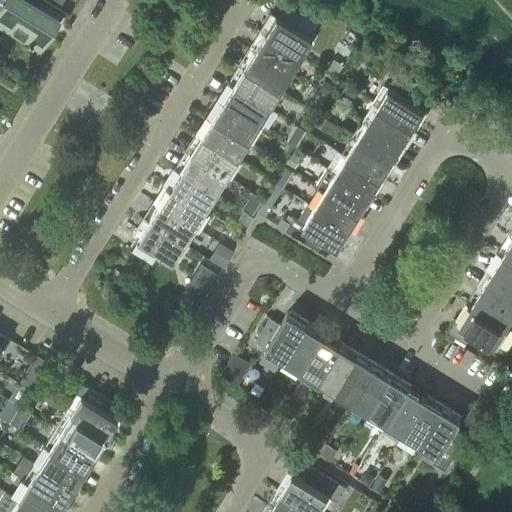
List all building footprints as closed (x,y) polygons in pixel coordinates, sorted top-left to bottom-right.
[(0,0),(0,21),(39,46),(57,17),(29,0),(0,0)] [(285,5),(278,15),(306,33),(313,22),(285,5)] [(262,31),(298,53),(309,34),(306,33),(278,15),(274,13),(262,31)] [(252,48),(287,70),(298,53),(262,31),(252,48)] [(242,65),(277,87),(287,70),(252,48),(242,65)] [(230,83),(266,105),(277,87),(242,65),(230,83)] [(324,78),(317,89),(326,94),(332,83),(324,78)] [(220,100),(255,122),(266,105),(230,83),(220,100)] [(377,104),(412,125),(424,106),(389,84),(377,104)] [(209,117),(244,139),(255,122),(220,100),(209,117)] [(412,125),(377,104),(367,120),(402,142),(412,125)] [(198,134),(234,156),(244,139),(209,117),(198,134)] [(402,142),(367,120),(357,137),(392,158),(402,142)] [(296,123),(285,140),(295,145),(305,129),(296,123)] [(188,151),(223,173),(234,156),(198,134),(188,151)] [(392,158),(357,137),(346,153),(381,175),(392,158)] [(178,167),(213,189),(223,173),(188,151),(178,167)] [(335,171),(370,193),(381,175),(346,153),(335,171)] [(315,182),(325,188),(360,210),(370,193),(335,171),(325,165),(315,182)] [(167,184),(203,206),(213,189),(178,167),(167,184)] [(157,201),(192,223),(203,206),(167,184),(157,201)] [(360,210),(325,188),(314,205),(349,227),(360,210)] [(192,223),(157,201),(146,219),(181,241),(192,223)] [(338,245),(349,227),(314,205),(304,222),(293,216),(286,228),(322,250),(329,239),(338,245)] [(181,241),(146,219),(135,237),(170,259),(181,241)] [(511,235),(502,252),(511,257),(511,235)] [(511,257),(502,252),(492,268),(511,280),(511,257)] [(511,280),(492,268),(481,285),(511,304),(511,280)] [(511,314),(511,304),(481,285),(470,303),(506,325),(511,314)] [(506,325),(470,303),(459,320),(451,332),(475,347),(479,341),(484,344),(487,338),(495,342),(506,325)] [(285,356),(307,321),(288,310),(280,322),(271,316),(257,339),(285,356)] [(307,321),(285,356),(302,367),(323,331),(307,321)] [(0,345),(1,344),(4,347),(10,338),(0,331),(0,345)] [(323,331),(302,367),(319,377),(341,342),(323,331)] [(341,342),(319,377),(335,387),(357,352),(341,342)] [(357,352),(335,387),(353,398),(375,363),(357,352)] [(375,363),(353,398),(370,409),(391,373),(375,363)] [(391,373),(370,409),(387,419),(408,384),(391,373)] [(80,394),(67,413),(103,435),(115,416),(105,409),(111,400),(74,376),(73,376),(81,381),(75,391),(80,394)] [(408,384),(387,419),(404,429),(425,394),(408,384)] [(425,394),(404,429),(421,440),(442,404),(425,394)] [(442,404),(421,440),(439,451),(434,460),(446,468),(467,434),(455,426),(461,416),(442,404)] [(67,413),(57,429),(93,452),(103,435),(67,413)] [(82,469),(93,452),(57,429),(47,447),(82,469)] [(72,486),(82,469),(47,447),(36,464),(72,486)] [(61,503),(72,486),(36,464),(25,481),(61,503)] [(293,470),(281,488),(317,511),(328,494),(337,499),(345,487),(340,484),(309,464),(302,476),(293,470)] [(37,511),(55,511),(61,503),(25,481),(15,498),(37,511)] [(271,505),(281,511),(316,511),(317,511),(281,488),(271,505)] [(37,511),(15,498),(4,491),(0,497),(0,511),(37,511)]
